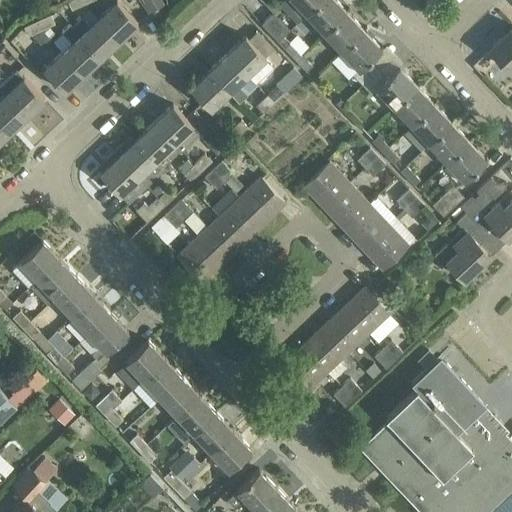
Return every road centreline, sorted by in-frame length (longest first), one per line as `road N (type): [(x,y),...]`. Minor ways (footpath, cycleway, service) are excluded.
road 1 (residential): [(242,383),(354,275),(305,225),(193,332)]
road 2 (residential): [(40,171),(243,0)]
road 3 (residential): [(193,332),(40,171)]
road 4 (residential): [(366,511),(242,383)]
road 5 (residential): [(511,132),(429,45)]
